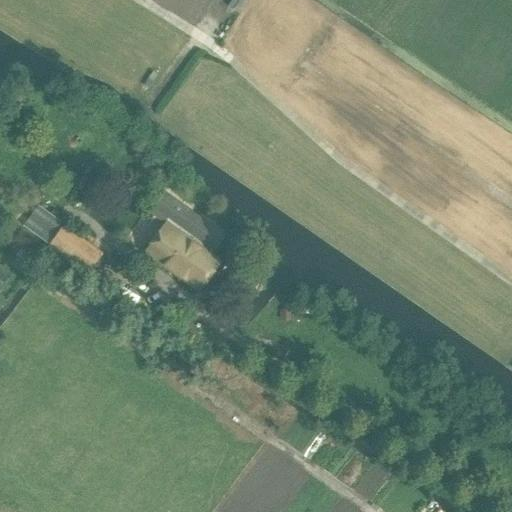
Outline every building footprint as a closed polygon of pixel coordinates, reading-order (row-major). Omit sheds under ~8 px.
[(231,0),(228,5),(238,13),(246,0),(231,0)] [(164,223),(144,253),(200,291),(221,261),(210,253),(213,249),(213,250),(224,234),(162,192),(152,207),(148,212),(164,223)] [(37,205),(21,226),(48,246),(47,247),(53,251),(46,260),(63,273),(69,264),(85,276),(103,253),(65,224),(64,225),(37,205)] [(89,284),(97,291),(104,282),(95,275),(89,284)] [(289,320),(290,310),(280,310),(280,320),(289,320)]
